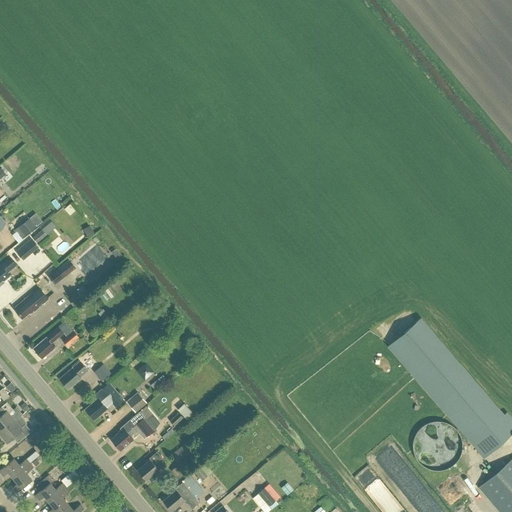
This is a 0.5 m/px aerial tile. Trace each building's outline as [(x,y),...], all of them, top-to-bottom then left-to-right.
[(29,218),(18,227),(25,235),(36,226),(29,218)] [(31,237),(36,243),(45,235),(40,229),(31,237)] [(31,239),(16,252),(24,261),(39,248),(31,239)] [(1,265),(0,265),(0,281),(2,280),(3,281),(10,275),(7,272),(16,264),(10,257),(1,265)] [(67,259),(46,276),(52,284),(74,268),(67,259)] [(14,308),(22,319),(30,312),(31,314),(49,299),(39,287),(14,308)] [(76,292),(67,299),(73,305),(81,298),(76,292)] [(502,415),(419,319),(389,345),(484,455),(511,431),(511,418),(506,412),(502,415)] [(166,322),(159,324),(160,330),(167,329),(166,322)] [(32,347),(41,357),(54,346),(52,343),(50,341),(55,337),(56,338),(64,332),(58,326),(32,347)] [(72,368),(59,378),(68,389),(81,378),(80,377),(88,370),(84,366),(80,360),(71,367),(72,368)] [(96,400),(85,409),(93,419),(107,408),(106,407),(111,403),(114,407),(123,400),(109,383),(93,397),(96,400)] [(0,395),(3,400),(9,395),(3,388),(0,390),(0,395)] [(0,415),(0,432),(15,420),(9,413),(13,409),(6,402),(1,406),(5,411),(0,415)] [(25,403),(20,407),(24,412),(29,408),(25,403)] [(111,439),(120,450),(133,439),(127,432),(135,426),(145,438),(154,431),(139,412),(119,428),(121,431),(111,439)] [(183,417),(178,412),(169,421),(173,426),(183,417)] [(0,432),(0,435),(7,444),(13,438),(17,443),(31,431),(25,424),(21,427),(15,420),(0,432)] [(177,463),(193,451),(186,442),(170,454),(177,463)] [(35,450),(26,458),(30,462),(39,454),(35,450)] [(511,511),(511,457),(505,464),(502,461),(497,465),(500,468),(478,487),(499,511),(511,511)] [(7,472),(12,477),(30,462),(26,458),(19,464),(13,458),(0,469),(0,472),(2,476),(7,472)] [(137,470),(146,480),(159,470),(150,459),(137,470)] [(12,487),(16,492),(31,479),(26,473),(33,467),(30,462),(12,477),(17,483),(12,487)] [(194,470),(202,480),(207,475),(199,466),(194,470)] [(73,469),(60,480),(62,483),(66,487),(79,475),(73,469)] [(40,490),(34,495),(39,500),(44,496),(48,501),(66,487),(62,483),(55,489),(50,483),(53,480),(49,474),(36,485),(40,490)] [(175,490),(162,500),(171,511),(184,500),(191,509),(200,501),(192,492),(185,484),(183,481),(174,489),(175,490)] [(289,485),(283,490),(288,495),(294,490),(289,485)] [(53,507),(48,511),(57,511),(67,504),(62,498),(69,491),(66,487),(48,501),(49,502),(53,507)] [(256,493),(268,506),(273,502),(262,489),(256,493)]
